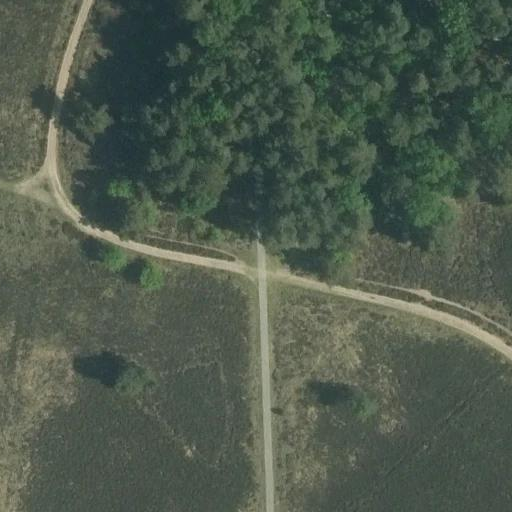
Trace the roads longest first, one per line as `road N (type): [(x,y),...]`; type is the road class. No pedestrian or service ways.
road 1 (track): [(511,354),(425,312),(119,242),(75,223),(57,201),(53,120),(89,0)]
road 2 (unknown): [(0,179),(67,205),(79,219),(457,305),(511,335)]
